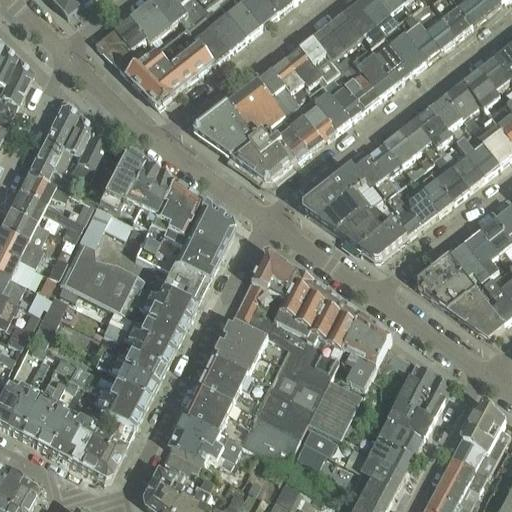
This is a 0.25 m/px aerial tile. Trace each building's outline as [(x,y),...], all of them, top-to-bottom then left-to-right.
[(44,0),(69,24),(82,14),(71,0),(44,0)] [(99,0),(71,0),(82,14),(99,0)] [(164,0),(153,9),(175,37),(179,34),(176,31),(188,21),(185,18),(171,0),(164,0)] [(171,0),(185,18),(188,21),(196,31),(205,23),(210,20),(204,11),(195,0),(171,0)] [(195,0),(204,11),(218,0),(195,0)] [(220,12),(230,24),(248,46),(265,33),(247,10),(244,13),(235,0),(220,12)] [(239,0),(247,10),(265,33),(280,22),(262,0),(239,0)] [(296,9),(289,0),(262,0),(280,22),(296,9)] [(289,0),(296,9),(307,0),(289,0)] [(372,0),(357,12),(377,36),(392,25),(372,0)] [(372,0),(392,25),(400,19),(400,18),(405,14),(394,0),(372,0)] [(419,2),(417,0),(394,0),(405,14),(413,24),(428,13),(419,2)] [(444,30),(457,46),(486,22),(468,0),(460,0),(452,7),(460,17),(444,30)] [(468,0),(486,22),(501,11),(492,0),(468,0)] [(511,0),(492,0),(501,11),(511,2),(511,0)] [(131,26),(150,50),(151,50),(154,48),(158,54),(163,50),(159,44),(169,36),(172,39),(175,37),(153,9),(131,26)] [(343,22),(363,48),(377,36),(357,12),(343,22)] [(213,17),(210,20),(205,23),(215,35),(213,36),(232,59),(248,46),(230,24),(222,29),(213,17)] [(328,35),(347,60),(363,48),(343,22),(328,35)] [(194,33),(188,37),(215,72),(232,59),(213,36),(215,35),(205,23),(196,31),(194,33)] [(147,52),(150,50),(131,26),(116,37),(143,72),(149,67),(139,53),(144,49),(147,52)] [(427,42),(440,59),(457,46),(444,30),(427,42)] [(407,44),(427,69),(440,59),(427,42),(420,33),(407,44)] [(314,46),(341,80),(345,77),(354,70),(355,69),(350,62),(341,69),(339,67),(347,60),(328,35),(314,46)] [(97,52),(128,83),(143,72),(116,37),(97,52)] [(188,37),(149,67),(143,72),(128,83),(160,116),(215,72),(188,37)] [(395,59),(397,62),(412,81),(427,69),(407,44),(395,53),(399,57),(395,59)] [(337,83),(341,80),(314,46),(300,56),(321,83),(327,91),(333,87),(337,83)] [(0,104),(19,67),(5,53),(0,61),(0,104)] [(511,55),(511,54),(494,67),(511,87),(511,88),(511,55)] [(377,66),(384,76),(397,93),(412,81),(397,62),(395,59),(392,55),(377,66)] [(286,67),(305,92),(307,94),(321,83),(300,56),(286,67)] [(19,67),(0,104),(0,133),(6,136),(31,85),(29,77),(19,67)] [(286,67),(273,78),(292,103),(305,92),(286,67)] [(494,67),(480,78),(496,99),(511,87),(494,67)] [(345,77),(341,80),(337,83),(346,94),(364,118),(381,105),(359,77),(354,70),(345,77)] [(367,71),(359,77),(381,105),(397,93),(384,76),(376,82),(367,71)] [(273,78),(258,90),(276,113),(281,109),(290,120),(300,113),(292,103),(273,78)] [(465,90),(464,91),(480,112),(484,117),(500,104),(496,99),(480,78),(465,90)] [(260,143),(270,136),(290,120),(281,109),(276,113),(258,90),(233,109),(260,143)] [(461,93),(447,104),(464,124),(477,114),(480,112),(464,91),(461,93)] [(319,115),(337,139),(351,129),(332,105),(323,94),(310,104),(319,115)] [(332,105),(351,129),(364,118),(346,94),(332,105)] [(433,115),(430,117),(447,138),(464,124),(447,104),(433,115)] [(260,143),(233,109),(199,135),(199,136),(199,143),(232,166),(260,143)] [(58,122),(29,180),(48,190),(54,178),(58,168),(80,123),(68,113),(68,112),(61,114),(62,114),(58,122)] [(319,115),(306,125),(324,150),(337,139),(319,115)] [(432,150),(442,164),(447,160),(442,154),(453,145),(447,138),(430,117),(415,129),(432,150)] [(95,137),(80,123),(58,168),(54,178),(62,182),(74,159),(82,164),(95,137)] [(466,127),(469,130),(476,139),(481,135),(472,123),(466,127)] [(511,123),(499,134),(511,150),(511,123)] [(306,125),(293,136),(312,159),(324,150),(306,125)] [(476,139),(474,141),(479,148),(484,154),(500,175),(511,165),(511,150),(499,134),(492,126),(481,135),(476,139)] [(415,129),(400,141),(417,162),(424,156),(429,163),(435,170),(442,164),(432,150),(415,129)] [(469,130),(466,133),(472,141),(473,142),(474,141),(476,139),(469,130)] [(260,143),(232,166),(266,190),(273,190),(298,170),(279,146),(270,136),(260,143)] [(279,146),(298,170),(312,159),(293,136),(279,146)] [(95,137),(82,164),(75,178),(90,186),(108,149),(95,137)] [(399,167),(403,173),(417,162),(400,141),(384,153),(396,169),(399,167)] [(469,165),(485,186),(500,175),(484,154),(476,160),(465,147),(458,152),(469,165)] [(385,178),(389,184),(403,173),(399,167),(396,169),(384,153),(368,166),(381,181),(385,178)] [(129,206),(145,173),(126,160),(125,161),(123,165),(119,163),(114,174),(118,175),(99,211),(120,221),(128,206),(129,206)] [(429,163),(422,168),(424,171),(427,175),(435,170),(429,163)] [(485,186),(469,165),(453,177),(470,198),(485,186)] [(354,177),(366,193),(370,199),(376,194),(387,207),(400,197),(389,184),(385,178),(381,181),(368,166),(354,177)] [(432,181),(454,211),(470,198),(453,177),(447,169),(432,181)] [(411,176),(408,178),(413,186),(427,175),(424,171),(423,171),(421,173),(418,176),(411,176)] [(120,221),(135,229),(158,182),(145,173),(129,206),(128,206),(120,221)] [(366,193),(354,177),(308,213),(309,221),(320,229),(366,193)] [(29,180),(19,198),(47,212),(52,202),(65,209),(69,200),(48,190),(29,180)] [(428,209),(439,222),(454,211),(432,181),(424,187),(430,196),(425,200),(430,207),(428,209)] [(134,232),(149,239),(173,192),(158,182),(135,229),(134,232)] [(169,287),(204,214),(173,192),(149,239),(134,270),(150,278),(152,273),(157,276),(155,280),(169,287)] [(320,229),(341,243),(368,221),(369,222),(387,207),(376,194),(370,199),(366,193),(320,229)] [(19,198),(10,216),(38,230),(43,221),(67,233),(62,243),(75,249),(84,231),(75,226),(47,212),(19,198)] [(425,200),(410,211),(416,217),(413,220),(424,234),(439,222),(428,209),(430,207),(425,200)] [(368,221),(341,243),(361,258),(396,231),(397,232),(403,227),(398,221),(387,207),(369,222),(368,221)] [(75,226),(84,231),(94,212),(85,208),(75,226)] [(397,232),(408,247),(424,234),(413,220),(416,217),(410,211),(398,221),(403,227),(397,232)] [(97,214),(79,250),(93,257),(103,236),(111,221),(97,214)] [(188,248),(171,282),(169,287),(168,288),(201,306),(233,241),(234,241),(232,233),(204,214),(188,248)] [(511,215),(498,227),(511,244),(511,243),(511,215)] [(10,216),(1,235),(40,255),(50,236),(38,230),(10,216)] [(111,221),(103,236),(124,247),(132,231),(111,221)] [(480,241),(508,276),(511,272),(511,266),(505,258),(511,253),(511,244),(498,227),(480,241)] [(396,231),(361,258),(375,267),(382,267),(408,247),(397,232),(396,231)] [(132,234),(128,242),(141,248),(146,240),(132,234)] [(0,236),(0,257),(35,275),(44,256),(40,255),(1,235),(0,236)] [(480,241),(465,252),(493,287),(501,281),(510,292),(511,290),(511,280),(508,276),(480,241)] [(79,250),(59,291),(63,293),(78,300),(126,324),(132,311),(136,302),(139,297),(144,288),(115,274),(95,269),(94,257),(93,257),(79,250)] [(468,287),(469,286),(475,282),(484,294),(485,294),(493,288),(493,287),(465,252),(450,264),(468,287)] [(35,275),(0,257),(0,280),(26,293),(35,275)] [(266,264),(252,292),(287,309),(300,281),(273,263),(273,262),(267,264),(266,264)] [(48,281),(57,286),(65,269),(57,264),(48,281)] [(472,289),(469,286),(468,287),(450,264),(419,288),(419,297),(432,306),(457,287),(463,296),(472,289)] [(0,302),(18,312),(26,293),(0,280),(0,302)] [(252,292),(233,331),(276,351),(291,359),(273,395),(262,390),(247,419),(259,425),(301,446),(339,369),(362,325),(300,281),(287,309),(252,292)] [(511,290),(510,292),(501,281),(493,287),(493,288),(511,311),(511,290)] [(479,299),(472,289),(463,296),(457,287),(432,306),(450,318),(460,309),(462,312),(479,299)] [(494,305),(488,310),(486,311),(504,334),(511,327),(511,311),(493,288),(485,294),(494,305)] [(63,293),(59,300),(74,307),(78,300),(63,293)] [(145,307),(190,329),(197,314),(196,313),(163,296),(159,304),(149,299),(145,307)] [(488,310),(479,299),(462,312),(460,309),(450,318),(489,346),(504,334),(486,311),(488,310)] [(0,323),(10,328),(18,312),(0,302),(0,323)] [(64,308),(54,303),(53,302),(46,316),(57,321),(64,308)] [(148,327),(182,344),(190,329),(145,307),(142,313),(152,318),(148,327)] [(0,332),(6,335),(10,328),(0,323),(0,332)] [(362,325),(339,369),(347,374),(341,385),(368,398),(394,346),(362,325)] [(182,344),(148,327),(144,335),(133,330),(130,337),(174,359),(182,344)] [(233,331),(224,348),(267,370),(276,351),(233,331)] [(32,347),(45,354),(53,339),(40,332),(32,347)] [(137,350),(132,358),(166,375),(174,359),(130,337),(126,344),(137,350)] [(216,366),(250,383),(263,389),(271,372),(267,370),(224,348),(216,366)] [(0,365),(14,372),(17,367),(0,358),(1,356),(0,355),(0,365)] [(117,361),(114,369),(158,391),(166,375),(132,358),(128,367),(117,361)] [(55,376),(69,383),(74,373),(60,365),(55,376)] [(208,381),(243,398),(250,383),(216,366),(208,381)] [(116,389),(150,407),(158,391),(114,369),(110,375),(121,380),(116,389)] [(74,373),(69,383),(68,385),(83,393),(90,379),(75,371),(74,373)] [(417,371),(400,405),(422,416),(438,386),(417,371)] [(83,393),(97,400),(142,422),(150,407),(116,389),(91,378),(90,379),(83,393)] [(201,396),(235,413),(243,398),(208,381),(201,396)] [(412,437),(425,444),(431,433),(451,395),(438,386),(422,416),(400,405),(389,425),(412,437)] [(0,407),(0,432),(4,435),(28,390),(22,387),(16,397),(8,393),(0,407)] [(312,433),(343,448),(365,404),(334,389),(312,433)] [(4,435),(20,443),(43,399),(34,395),(35,394),(28,390),(4,435)] [(194,410),(228,427),(235,413),(201,396),(194,410)] [(57,406),(43,399),(20,443),(34,451),(57,406)] [(142,422),(97,400),(93,407),(105,412),(101,421),(134,438),(142,422)] [(57,406),(34,451),(50,459),(67,425),(58,420),(64,410),(57,406)] [(187,425),(220,442),(228,427),(194,410),(187,425)] [(479,479),(488,483),(511,440),(502,436),(504,433),(506,428),(507,428),(507,427),(484,410),(471,433),(454,466),(479,479)] [(50,459),(64,467),(86,422),(80,419),(75,429),(67,425),(50,459)] [(64,467),(79,475),(96,440),(89,437),(94,426),(86,422),(64,467)] [(220,442),(187,425),(179,441),(224,463),(239,470),(241,465),(239,463),(239,462),(227,457),(216,451),(220,442)] [(252,439),(294,460),(301,446),(259,425),(252,439)] [(385,435),(380,445),(415,463),(425,444),(412,437),(389,425),(385,435)] [(79,475),(93,483),(116,438),(110,435),(105,444),(96,440),(79,475)] [(312,437),(305,450),(331,464),(338,451),(312,437)] [(116,438),(93,483),(104,488),(111,486),(126,457),(119,452),(124,442),(116,438)] [(294,460),(252,439),(245,454),(287,474),(294,460)] [(224,463),(179,441),(171,457),(205,474),(212,478),(217,469),(218,466),(222,468),(224,463)] [(376,460),(374,465),(406,481),(415,463),(380,445),(376,452),(379,453),(376,460)] [(305,452),(298,465),(320,476),(327,462),(305,452)] [(406,481),(374,465),(355,455),(346,472),(364,482),(372,485),(397,498),(406,481)] [(445,483),(471,496),(479,500),(483,492),(484,492),(488,483),(479,479),(454,466),(445,483)] [(146,511),(163,511),(178,485),(180,487),(183,481),(173,477),(170,483),(161,479),(146,508),(146,511)] [(178,485),(163,511),(183,511),(189,500),(181,496),(187,484),(183,481),(180,487),(178,485)] [(0,511),(10,511),(23,490),(7,482),(0,494),(0,511)] [(353,498),(380,511),(389,511),(397,498),(372,485),(364,482),(361,489),(368,492),(365,499),(355,494),(353,498)] [(238,483),(235,489),(242,492),(245,486),(238,483)] [(436,499),(460,511),(472,511),(474,510),(465,506),(471,496),(445,483),(436,499)] [(319,496),(330,502),(336,490),(325,484),(319,496)] [(23,490),(10,511),(33,511),(37,504),(35,497),(23,490)] [(255,490),(251,496),(262,501),(265,495),(255,490)] [(286,491),(276,509),(283,511),(292,511),(300,498),(286,491)] [(189,500),(183,511),(201,511),(204,506),(207,507),(209,502),(205,500),(207,496),(199,492),(197,496),(201,498),(198,504),(189,500)] [(359,510),(357,511),(380,511),(353,498),(349,505),(359,510)] [(429,511),(460,511),(436,499),(429,511)] [(240,511),(244,506),(235,501),(229,511),(240,511)] [(204,506),(201,511),(210,511),(214,504),(209,502),(207,507),(204,506)]
